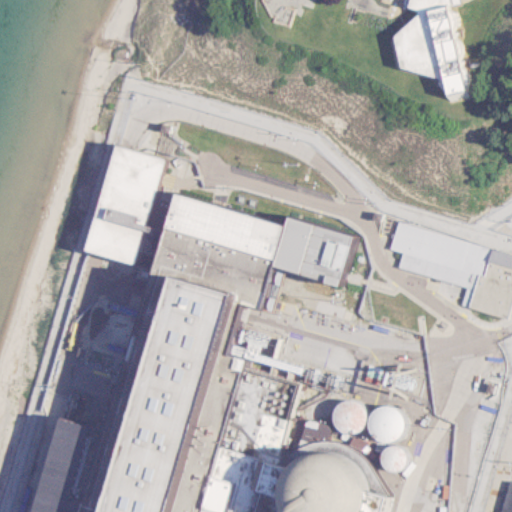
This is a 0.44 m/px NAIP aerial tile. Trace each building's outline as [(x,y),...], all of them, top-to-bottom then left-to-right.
[(412,0),(414,10),(459,4),(458,0),(412,0)] [(453,29),(448,15),(432,20),(436,34),(453,29)] [(405,75),(430,68),(418,24),(393,31),(405,75)] [(468,92),(458,37),(438,41),(449,95),(468,92)] [(164,158),(113,146),(99,208),(107,210),(105,222),(93,219),(85,253),(128,262),(131,246),(140,248),(145,228),(134,226),(136,218),(140,219),(146,193),(155,195),(164,158)] [(182,213),(91,511),(265,511),(305,382),(232,360),(244,320),(264,327),(277,284),(344,304),(356,266),(182,213)] [(396,270),(464,287),(460,304),(467,306),(466,309),(506,319),(511,297),(511,253),(395,224),(388,250),(400,253),(396,270)] [(366,400),(334,408),(340,434),(354,431),(355,431),(371,427),(375,446),(407,438),(399,405),(369,412),(366,400)] [(353,463),(345,457),(337,452),(327,449),(317,449),(308,451),(299,455),(291,460),(284,468),(280,477),(277,486),(277,496),(278,505),(280,511),(359,511),(361,509),(364,500),(364,490),(362,480),(358,471),(353,463)] [(511,511),(511,483),(510,482),(508,482),(499,511),(511,511)]
